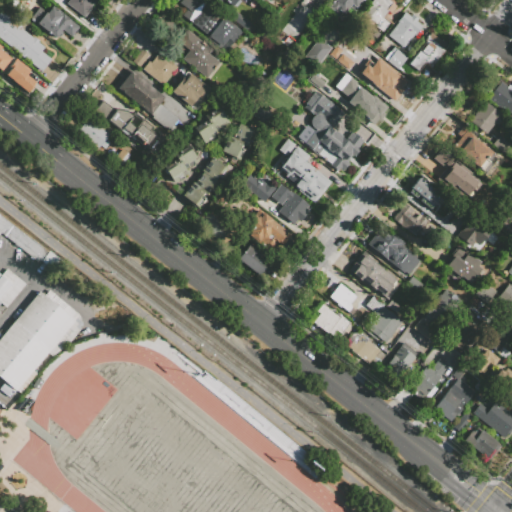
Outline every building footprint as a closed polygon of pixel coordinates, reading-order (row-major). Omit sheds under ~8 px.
[(90,8),(83,16),(66,3),(68,0),(95,0),(89,7),(90,8)] [(180,3),(182,0),(201,0),(241,32),(233,42),(228,38),(219,49),(206,39),(208,36),(183,16),(188,9),(180,3)] [(361,0),(355,8),(351,5),(344,14),(341,12),(338,17),(327,8),(333,0),(361,0)] [(391,22),(382,32),(372,23),(367,29),(356,19),(371,0),(391,0),(397,5),(399,6),(391,15),(387,12),(384,16),(391,22)] [(57,9),(79,26),(71,36),(62,29),(55,38),(36,24),(46,11),(47,12),(52,7),(56,10),(57,9)] [(50,59),(41,71),(0,38),(0,10),(2,8),(14,17),(16,15),(31,27),(26,33),(32,38),(33,36),(35,38),(36,37),(40,40),(39,41),(41,43),(40,44),(43,47),(40,51),(50,59)] [(406,49),(388,35),(399,22),(397,21),(405,12),(411,17),(413,15),(418,19),(416,21),(423,26),(415,35),(411,41),(412,42),(406,49)] [(175,43),(186,29),(212,48),(207,54),(218,62),(206,77),(182,59),(187,53),(175,43)] [(442,39),(446,42),(441,48),(444,51),(428,70),(423,66),(418,72),(407,64),(426,41),(424,40),(430,32),(441,41),(442,39)] [(331,47),(317,65),(305,56),(319,38),(331,47)] [(0,43),(19,58),(13,66),(0,55),(0,43)] [(384,59),(393,47),(406,57),(397,69),(384,59)] [(149,55),(139,67),(132,61),(142,49),(149,55)] [(344,51),(355,60),(348,69),(337,59),(344,51)] [(143,69),(149,61),(151,63),(157,55),(167,63),(169,61),(177,67),(163,85),(143,69)] [(364,74),(377,57),(406,79),(396,93),(382,82),(379,85),(364,74)] [(12,87),(5,82),(18,66),(37,81),(33,86),(37,89),(30,98),(14,85),(12,87)] [(177,118),(168,130),(149,115),(150,114),(124,94),(123,95),(113,88),(113,87),(127,68),(164,96),(158,104),(177,118)] [(191,106),(171,91),(187,71),(209,88),(200,101),(197,98),(191,106)] [(511,117),(505,111),(504,112),(486,98),(500,82),(506,87),(508,85),(511,88),(511,117)] [(374,114),(366,123),(353,112),(355,110),(350,106),(355,99),(359,103),(362,99),(357,96),(364,88),(373,94),(375,92),(381,97),(379,100),(383,103),(380,107),(384,110),(378,117),(374,114)] [(340,108),(330,119),(319,111),(322,107),(314,100),(321,92),(340,108)] [(102,101),(113,110),(115,108),(127,109),(134,114),(135,113),(152,127),(151,129),(159,135),(147,151),(135,142),(134,144),(131,141),(94,111),(102,101)] [(504,116),(497,125),(495,123),(486,134),(470,121),(485,102),(504,116)] [(204,144),(193,127),(206,119),(203,115),(218,106),(228,123),(214,132),(216,136),(204,144)] [(76,131),(88,119),(90,121),(92,119),(109,134),(105,139),(109,142),(103,150),(99,147),(97,149),(76,131)] [(239,160),(221,151),(228,137),(231,139),(239,123),(256,132),(248,148),(246,146),(239,160)] [(359,147),(352,156),(350,154),(344,161),(325,145),(331,137),(335,140),(340,133),(338,131),(344,124),(362,137),(356,145),(359,147)] [(457,133),(462,127),(469,133),(472,130),(477,134),(475,138),(493,152),(487,160),(490,162),(483,171),(470,162),(469,164),(451,149),(460,136),(457,133)] [(156,144),(165,133),(172,139),(163,150),(156,144)] [(492,144),(499,135),(509,143),(503,152),(492,144)] [(188,174),(172,184),(167,174),(164,175),(158,165),(161,163),(176,154),(174,151),(187,143),(198,162),(185,169),(188,174)] [(120,167),(113,161),(122,149),(130,155),(120,167)] [(453,161),(463,168),(464,167),(472,173),(470,175),(480,182),(465,201),(437,179),(445,169),(433,159),(438,151),(452,162),(453,161)] [(211,157),(227,169),(218,181),(220,183),(209,197),(207,195),(197,207),(197,208),(181,196),(182,195),(193,181),(194,182),(197,179),(195,178),(199,173),(201,174),(202,173),(200,171),(211,157)] [(334,177),(322,193),(317,190),(315,192),(301,181),(315,162),(334,177)] [(275,187),(263,201),(252,192),(249,194),(238,184),(248,172),(255,178),(256,177),(262,182),(265,184),(267,181),(275,187)] [(410,189),(414,184),(415,185),(421,177),(439,191),(436,195),(442,199),(438,205),(434,201),(430,206),(426,203),(424,205),(415,198),(418,194),(415,191),(414,193),(410,189)] [(310,207),(300,221),(297,219),(293,224),(277,211),(286,200),(285,199),(281,205),(270,197),(281,183),(308,204),(307,205),(310,207)] [(244,219),(235,212),(238,209),(229,202),(239,190),(256,204),(244,219)] [(404,204),(413,210),(410,214),(415,218),(417,214),(427,222),(416,236),(408,230),(406,232),(398,226),(400,223),(393,218),(404,204)] [(241,230),(257,209),(272,220),(270,222),(289,237),(278,251),(272,246),(270,248),(266,246),(265,247),(241,230)] [(229,228),(219,241),(196,223),(205,211),(229,228)] [(477,245),(473,242),(470,246),(455,234),(472,214),(490,228),(477,245)] [(0,215),(44,249),(35,261),(1,234),(0,235),(0,215)] [(511,217),(511,237),(511,239),(495,226),(500,220),(504,223),(508,217),(511,219),(511,217)] [(366,245),(380,227),(390,235),(392,233),(405,243),(403,246),(416,256),(415,258),(419,260),(405,277),(366,245)] [(270,260),(258,275),(237,259),(236,259),(249,243),(270,260)] [(460,247),(478,262),(476,265),(480,269),(466,286),(444,267),(460,247)] [(363,252),(396,279),(391,286),(396,290),(386,302),(348,270),(356,260),(355,259),(360,253),(361,254),(363,252)] [(0,275),(0,303),(6,308),(25,286),(26,284),(6,268),(0,275)] [(411,276),(422,285),(417,291),(406,282),(411,276)] [(339,283),(356,296),(349,305),(355,310),(350,315),(328,297),(339,283)] [(496,294),(488,305),(477,296),(484,286),(496,294)] [(511,310),(499,301),(509,287),(511,289),(511,310)] [(445,289),(462,302),(430,341),(412,328),(433,303),(432,302),(439,294),(440,295),(445,289)] [(0,336),(0,378),(18,394),(36,373),(32,370),(47,352),(51,355),(78,323),(39,290),(0,336)] [(372,296),(383,305),(382,306),(375,314),(364,305),(372,296)] [(390,300),(400,308),(395,314),(385,306),(390,300)] [(321,304),(338,318),(340,315),(349,323),(341,334),(336,330),(333,333),(330,330),(325,336),(311,324),(319,314),(315,310),(321,304)] [(382,306),(399,320),(385,337),(385,336),(381,340),(369,331),(368,330),(378,317),(375,314),(382,306)] [(475,343),(477,344),(464,360),(445,346),(455,333),(453,331),(470,310),(489,324),(475,343)] [(502,323),(505,325),(507,322),(511,326),(511,334),(501,346),(510,353),(504,360),(484,344),(502,323)] [(355,331),(379,351),(366,365),(345,348),(352,339),(350,337),(355,331)] [(379,373),(403,342),(416,352),(413,356),(415,357),(411,361),(417,366),(414,371),(410,368),(409,370),(406,368),(393,384),(379,373)] [(487,348),(497,357),(496,357),(498,359),(492,366),(489,362),(479,374),(471,367),(487,348)] [(421,400),(412,393),(414,391),(409,386),(425,366),(430,369),(438,359),(447,366),(438,376),(440,377),(421,400)] [(464,372),(458,379),(457,380),(452,376),(451,375),(458,367),(459,368),(464,372)] [(194,380),(202,370),(307,455),(299,466),(194,380)] [(466,403),(449,422),(433,408),(457,380),(458,379),(474,393),(465,403),(466,403)] [(511,415),(511,428),(509,432),(507,431),(502,437),(483,422),(489,415),(497,421),(500,417),(498,415),(504,407),(508,411),(507,412),(511,415)] [(459,433),(451,426),(461,415),(462,416),(465,412),(470,416),(467,420),(468,421),(459,433)] [(465,442),(462,440),(470,430),(471,431),(473,429),(478,433),(480,430),(499,445),(487,460),(465,442)]
